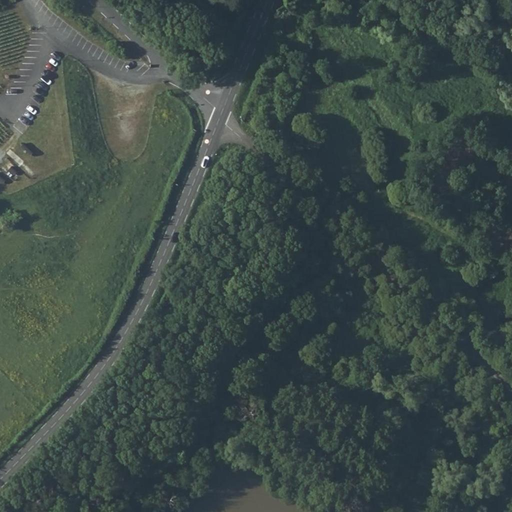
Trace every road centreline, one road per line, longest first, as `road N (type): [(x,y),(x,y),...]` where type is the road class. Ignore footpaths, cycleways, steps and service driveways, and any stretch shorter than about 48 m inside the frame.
road 1 (tertiary): [(0,479),(118,347),(218,115)]
road 2 (unclassified): [(218,115),(511,391)]
road 3 (unclassified): [(218,115),(94,0)]
road 4 (unknown): [(166,67),(78,53),(32,0)]
road 5 (tertiary): [(218,115),(266,0)]
